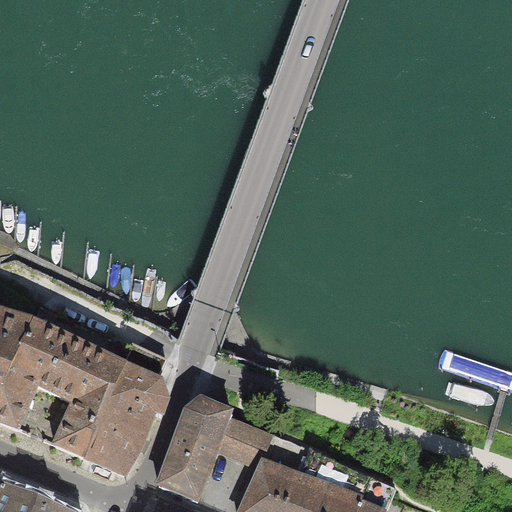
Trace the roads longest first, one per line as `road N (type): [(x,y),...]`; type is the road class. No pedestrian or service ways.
road 1 (tertiary): [(325,0),(192,360)]
road 2 (track): [(192,360),(0,268)]
road 3 (tertiary): [(192,360),(143,485),(125,503)]
road 4 (tertiary): [(125,503),(0,454)]
